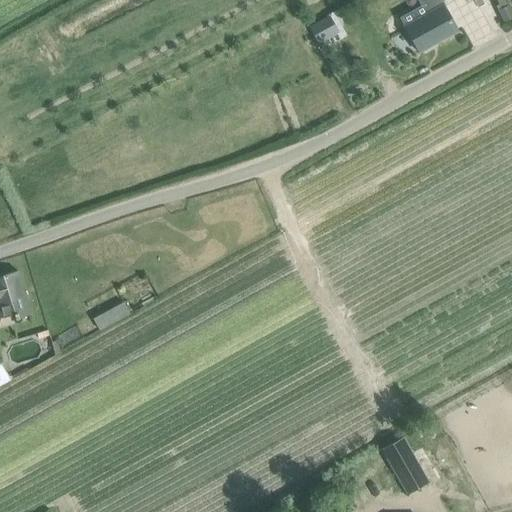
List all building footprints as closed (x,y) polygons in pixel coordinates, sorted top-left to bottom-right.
[(415,20),(405,26),(413,39),(420,51),(457,31),(450,19),(442,4),(439,0),(420,0),(424,5),(411,13),(415,20)] [(511,22),(511,15),(504,0),(496,0),(499,7),(496,8),(504,26),(511,22)] [(337,32),(328,16),(307,27),(316,43),(337,32)] [(0,318),(13,315),(14,318),(30,315),(17,271),(0,276),(0,318)] [(93,319),(100,331),(129,315),(123,303),(93,319)] [(410,495),(430,482),(414,455),(393,467),(410,495)]
